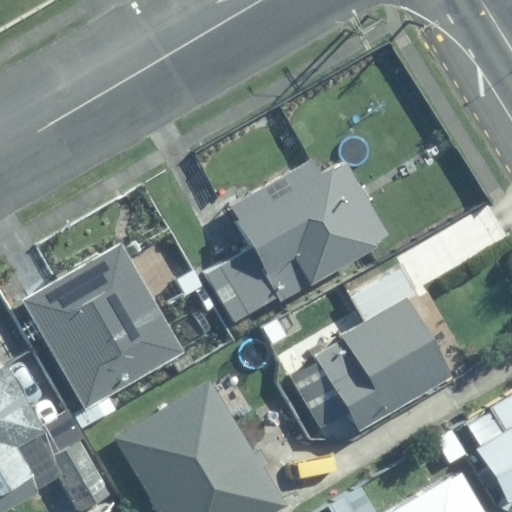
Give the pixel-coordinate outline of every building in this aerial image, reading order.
[(245,238),(199,266),(228,317),(272,289),(275,294),(374,237),(370,230),(383,225),(343,150),(329,157),(324,153),(227,209),(245,238)] [(178,345),(114,234),(17,288),(80,404),(178,345)] [(415,290),(396,261),(344,289),(356,310),(332,322),(335,328),(306,345),(308,351),(283,365),(314,421),(340,404),(349,421),(444,362),(405,295),(415,290)] [(36,423),(0,358),(0,501),(54,470),(57,466),(47,450),(32,425),(36,423)] [(261,511),(282,500),(204,372),(108,429),(157,511),(261,511)] [(511,389),(486,405),(497,422),(467,440),(501,496),(511,489),(511,389)] [(119,511),(105,484),(74,435),(47,450),(57,466),(54,470),(77,511),(119,511)] [(444,470),(441,465),(360,511),(483,511),(455,464),(444,470)]
